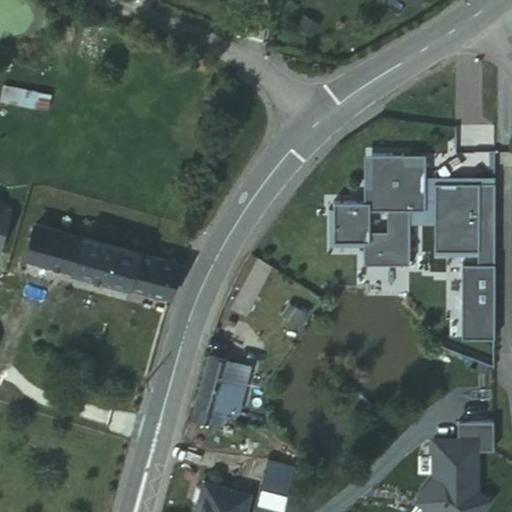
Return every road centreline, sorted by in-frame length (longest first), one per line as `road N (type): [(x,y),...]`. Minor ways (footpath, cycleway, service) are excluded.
road 1 (tertiary): [(315,126),(228,231),(173,363),(134,511)]
road 2 (residential): [(315,126),(257,63),(104,0)]
road 3 (tertiary): [(480,12),(315,126)]
